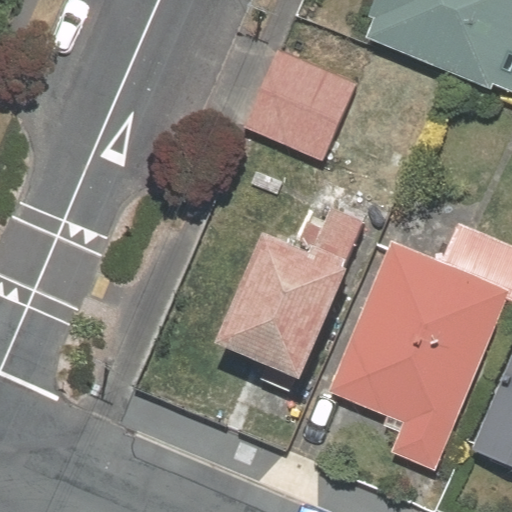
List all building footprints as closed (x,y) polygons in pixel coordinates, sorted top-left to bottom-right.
[(511,0),(381,0),(360,49),(422,77),(511,116),(511,0)] [(369,197),(422,77),(360,49),(283,16),(230,136),(369,197)] [(304,400),(377,234),(315,207),(295,252),(266,239),(213,360),(304,400)] [(366,459),(440,491),(454,459),(511,326),(511,244),(454,218),(435,260),(388,239),(317,402),(379,429),(366,459)] [(511,326),(454,459),(511,484),(511,326)]
